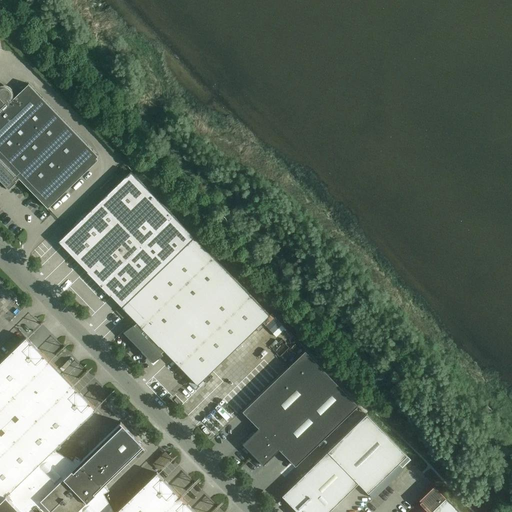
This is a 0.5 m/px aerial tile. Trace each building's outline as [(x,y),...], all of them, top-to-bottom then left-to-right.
[(0,180),(9,189),(19,179),(48,208),(97,160),(95,158),(97,155),(28,84),(10,101),(8,98),(11,95),(3,87),(0,90),(0,180)] [(128,313),(200,243),(131,171),(58,241),(87,271),(86,271),(110,296),(111,295),(128,313)] [(200,243),(128,313),(197,385),(270,315),(200,243)] [(15,280),(19,277),(8,266),(5,269),(15,280)] [(285,329),(274,318),(266,325),(276,337),(285,329)] [(194,511),(157,473),(115,511),(113,511),(104,494),(109,491),(109,490),(106,492),(102,485),(108,482),(144,447),(144,448),(145,447),(120,422),(120,423),(79,463),(75,458),(76,457),(76,456),(72,462),(53,450),(95,409),(26,337),(0,362),(0,511),(194,511)] [(305,350),(242,411),(258,428),(242,443),(241,443),(263,465),(263,464),(279,449),(295,466),(358,405),(305,350)] [(89,376),(80,385),(89,395),(98,386),(89,376)] [(260,376),(256,379),(263,388),(267,385),(260,376)] [(95,394),(103,397),(105,392),(98,388),(95,394)] [(328,511),(358,483),(373,499),(402,471),(397,465),(407,456),(367,414),(282,496),(297,511),(328,511)] [(430,511),(459,511),(446,497),(430,511)]
